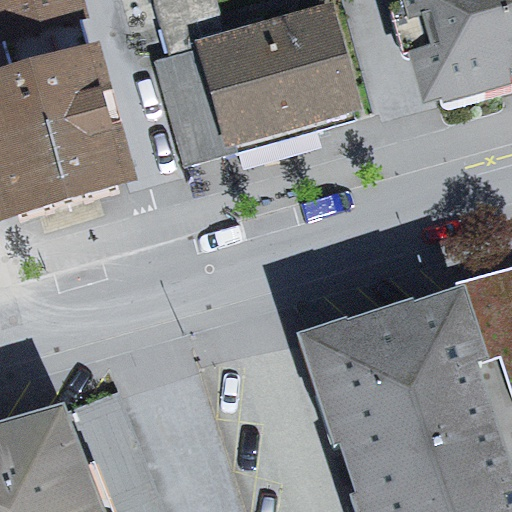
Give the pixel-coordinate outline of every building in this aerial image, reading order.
[(64,0),(0,0),(0,55),(17,116),(0,121),(0,278),(134,239),(71,24),(64,0)] [(511,0),(368,0),(408,134),(511,103),(511,0)] [(330,4),(194,43),(228,157),(305,134),(364,117),(330,4)] [(511,511),(511,467),(457,296),(284,352),(335,511),(511,511)] [(102,511),(63,402),(0,424),(0,511),(102,511)]
